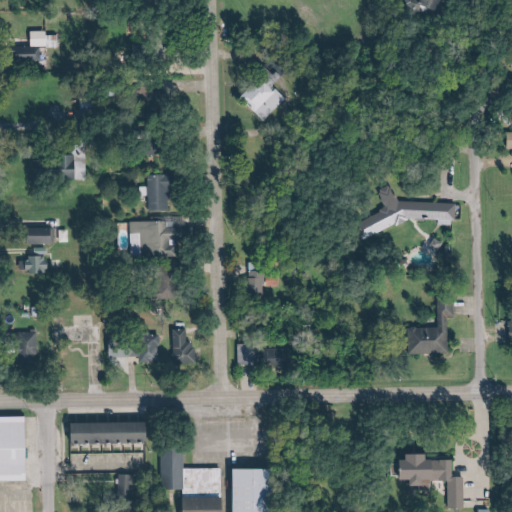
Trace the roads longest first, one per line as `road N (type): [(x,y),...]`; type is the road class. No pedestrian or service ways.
road 1 (tertiary): [(0,402),(511,388)]
road 2 (tertiary): [(219,396),(207,0)]
road 3 (residential): [(465,183),(472,389)]
